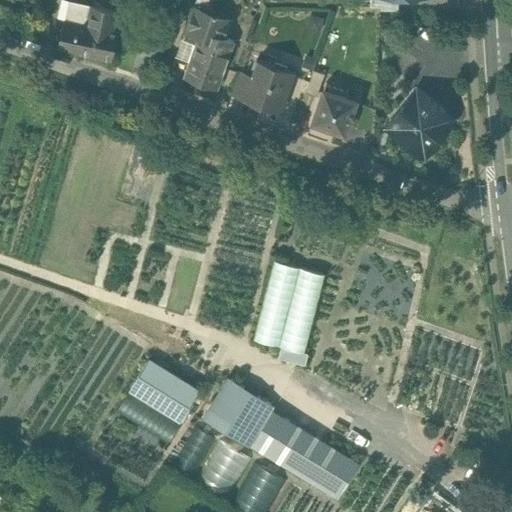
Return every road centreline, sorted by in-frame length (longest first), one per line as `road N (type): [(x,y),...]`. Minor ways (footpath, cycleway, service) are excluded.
road 1 (unclassified): [(0,36),(511,222)]
road 2 (tertiary): [(511,149),(496,0)]
road 3 (unknown): [(488,511),(377,422)]
